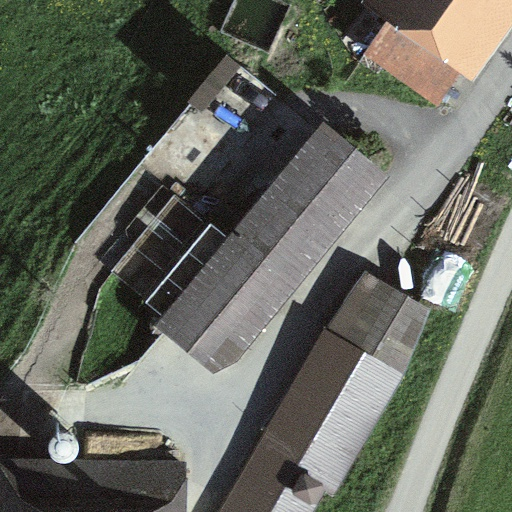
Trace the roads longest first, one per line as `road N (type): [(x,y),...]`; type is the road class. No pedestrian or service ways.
road 1 (unclassified): [(511,242),(399,511)]
road 2 (track): [(448,149),(378,118),(306,108),(248,173)]
